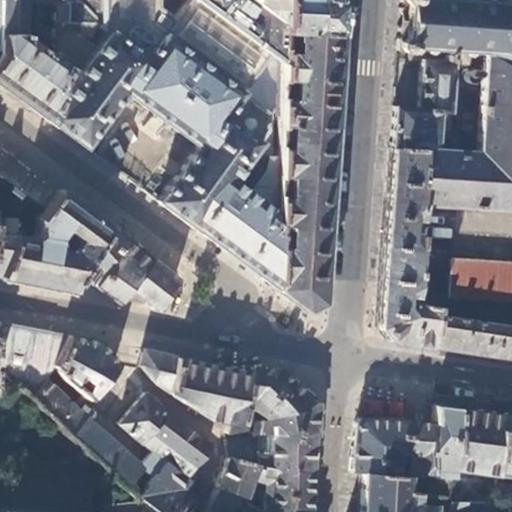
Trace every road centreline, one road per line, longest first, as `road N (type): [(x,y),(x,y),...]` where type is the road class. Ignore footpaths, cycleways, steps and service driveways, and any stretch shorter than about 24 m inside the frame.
road 1 (residential): [(344,357),(372,0)]
road 2 (residential): [(344,357),(0,300)]
road 3 (residential): [(511,382),(344,357)]
road 4 (residential): [(344,357),(333,511)]
